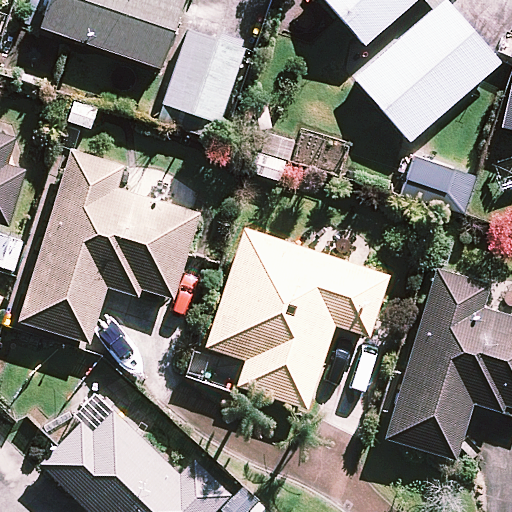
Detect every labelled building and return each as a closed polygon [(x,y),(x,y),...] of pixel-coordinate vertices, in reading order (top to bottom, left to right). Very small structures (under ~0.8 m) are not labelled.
[(48,0),(37,34),(157,74),(182,0),(48,0)] [(318,0),(362,50),(418,0),(318,0)] [(497,68),(441,4),(350,83),(406,147),(497,68)] [(185,34),(159,109),(217,129),(243,54),(185,34)] [(290,142),(265,135),(253,177),(278,184),(290,142)] [(0,229),(5,231),(23,175),(4,169),(12,144),(0,139),(0,229)] [(119,170),(67,154),(15,327),(87,348),(104,292),(135,301),(137,294),(170,304),(196,217),(113,192),(119,170)] [(461,217),(472,180),(412,161),(400,197),(461,217)] [(233,391),(304,414),(332,330),(367,342),(387,280),(240,233),(201,352),(242,365),(233,391)] [(488,288),(433,272),(381,444),(452,465),(470,408),(500,417),(502,411),(511,413),(511,321),(481,312),(488,288)] [(213,511),(227,498),(189,462),(176,477),(110,414),(89,436),(78,426),(55,450),(36,470),(80,511),(213,511)]
